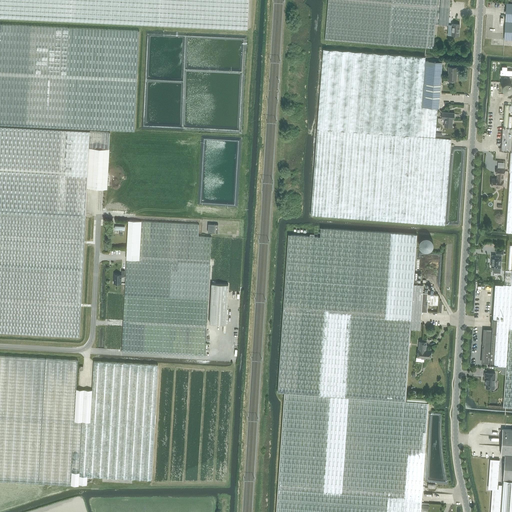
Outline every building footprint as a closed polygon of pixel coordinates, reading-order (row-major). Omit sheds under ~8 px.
[(0,0),(0,17),(247,29),(248,0),(0,0)] [(327,0),(325,39),(434,48),(436,24),(447,25),(450,0),(327,0)] [(0,124),(64,128),(134,132),(139,31),(68,27),(0,24),(0,124)] [(448,25),(448,35),(451,35),(459,36),(460,24),(452,24),(452,25),(448,25)] [(312,216),(445,226),(451,141),(436,140),(438,103),(439,93),(442,63),(425,61),(425,57),(361,52),(323,49),(312,191),(310,216),(312,216)] [(447,80),(450,80),(456,81),(457,67),(449,66),(448,67),(447,80)] [(499,75),(511,75),(511,70),(506,70),(506,67),(501,66),(501,70),(500,70),(499,75)] [(453,119),(454,115),(454,113),(441,112),(441,119),(444,119),(444,127),(452,127),(452,119),(453,119)] [(89,149),(109,149),(110,132),(0,126),(0,212),(24,214),(85,217),(86,217),(87,189),(88,174),(89,149)] [(501,150),(511,151),(506,231),(511,231),(511,128),(503,128),(501,150)] [(109,149),(89,149),(88,174),(87,189),(107,190),(108,175),(109,153),(109,149)] [(497,168),(496,174),(497,174),(497,179),(492,178),(491,186),(503,187),(503,179),(503,175),(504,175),(505,169),(497,168)] [(85,217),(0,212),(0,335),(44,338),(50,338),(63,339),(79,340),(82,288),(84,238),(85,228),(85,217)] [(126,260),(121,350),(121,352),(204,356),(209,281),(211,237),(198,236),(198,225),(129,221),(126,260)] [(208,223),(208,233),(218,233),(218,224),(208,223)] [(286,268),(278,392),(284,392),(406,401),(411,329),(420,329),(421,312),(428,312),(429,302),(429,300),(430,300),(429,305),(438,305),(438,295),(430,295),(430,294),(428,294),(428,293),(423,292),(423,284),(414,284),(415,268),(415,256),(417,234),(321,228),(320,237),(312,236),(288,234),(287,256),(286,268)] [(492,255),(491,267),(492,267),(494,267),(493,272),(500,273),(501,268),(501,256),(501,253),(503,254),(503,249),(496,248),(496,253),(497,253),(496,255),(493,255),(492,255)] [(483,333),(481,363),(490,363),(490,365),(506,366),(503,407),(511,407),(511,265),(511,285),(495,284),(492,333),(483,333)] [(124,277),(125,271),(121,271),(121,275),(114,275),(113,284),(121,284),(121,277),(124,277)] [(210,323),(226,324),(229,285),(212,284),(210,323)] [(419,349),(418,349),(418,357),(430,358),(431,350),(426,350),(426,342),(419,342),(419,349)] [(0,481),(45,484),(78,486),(79,484),(84,390),(76,389),(77,370),(78,361),(0,355),(0,481)] [(84,390),(79,484),(87,485),(87,476),(151,480),(158,365),(93,362),(92,390),(87,390),(84,390)] [(486,388),(491,388),(491,389),(493,389),(494,388),(495,388),(495,386),(494,385),(495,373),(487,373),(485,373),(484,377),(486,378),(486,388)] [(284,392),(276,511),(420,511),(421,503),(422,488),(428,402),(406,401),(284,392)] [(501,454),(505,454),(500,511),(511,511),(511,429),(502,429),(501,454)] [(492,460),(490,489),(494,489),(492,511),(499,511),(502,485),(499,484),(499,488),(497,488),(499,460),(492,460)]
